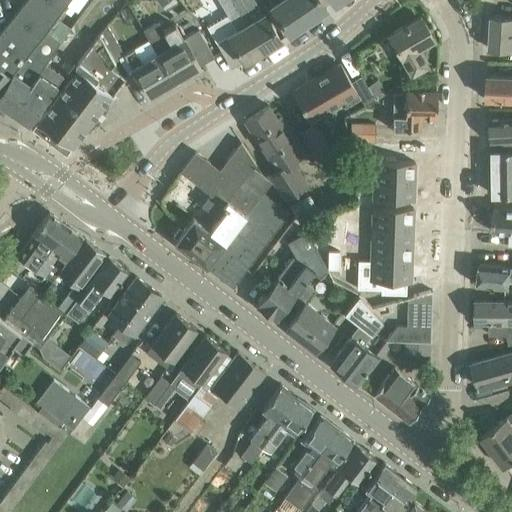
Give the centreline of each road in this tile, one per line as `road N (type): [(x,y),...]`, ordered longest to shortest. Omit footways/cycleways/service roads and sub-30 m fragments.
road 1 (unclassified): [(415,452),(449,406),(460,40),(443,0)]
road 2 (tertiary): [(415,452),(107,219)]
road 3 (residential): [(107,219),(181,135),(317,49),(377,0)]
